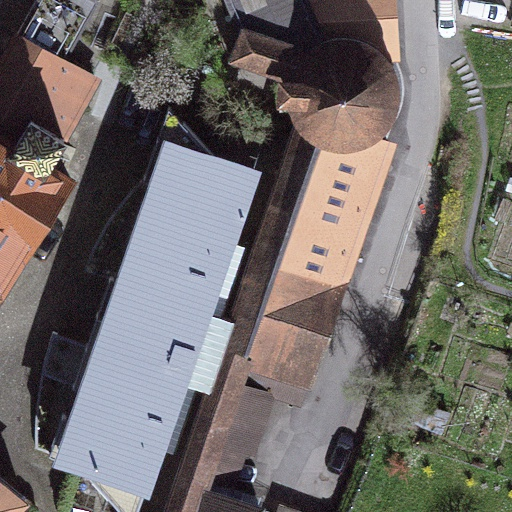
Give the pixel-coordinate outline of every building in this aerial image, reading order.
[(98,0),(38,0),(0,69),(0,137),(17,147),(34,119),(66,137),(94,80),(66,63),(98,0)] [(306,0),(235,0),(245,26),(246,55),(279,63),(312,25),(306,0)] [(378,52),(388,67),(405,67),(400,0),(306,0),(312,25),(315,38),(325,35),(344,34),(362,40),(378,52)] [(306,42),(291,55),(281,71),(278,90),(280,109),(289,126),(303,139),(320,148),(338,150),(357,146),(373,136),(386,122),(393,104),(394,85),(388,67),(378,52),(362,40),(344,34),(325,35),(315,38),(306,42)] [(172,112),(150,175),(115,217),(92,267),(124,282),(97,349),(54,337),(41,373),(84,388),(75,418),(83,423),(74,455),(123,511),(138,511),(262,173),(222,156),(172,112)] [(0,137),(0,295),(66,181),(47,168),(66,137),(34,119),(17,147),(0,137)] [(303,139),(231,368),(289,387),(322,385),(404,150),(373,136),(357,146),(338,150),(320,148),(303,139)] [(0,511),(12,511),(21,503),(0,486),(0,511)] [(268,511),(193,487),(185,511),(268,511)]
